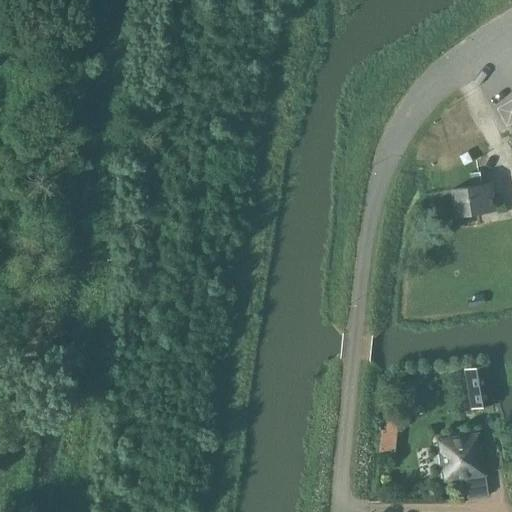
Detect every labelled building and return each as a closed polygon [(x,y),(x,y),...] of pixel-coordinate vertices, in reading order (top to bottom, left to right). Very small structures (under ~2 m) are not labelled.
[(464,164),(471,161),(468,153),(460,157),(464,164)] [(456,215),(493,210),(489,183),(482,184),(480,172),(469,174),(470,186),(452,189),(456,215)] [(468,306),(483,303),(481,295),(472,297),(472,300),(467,301),(468,306)] [(486,365),(466,368),(474,408),(494,404),(486,365)] [(386,432),(396,433),(398,415),(388,414),(386,432)] [(486,474),(482,449),(479,433),(436,440),(443,482),(486,474)]
